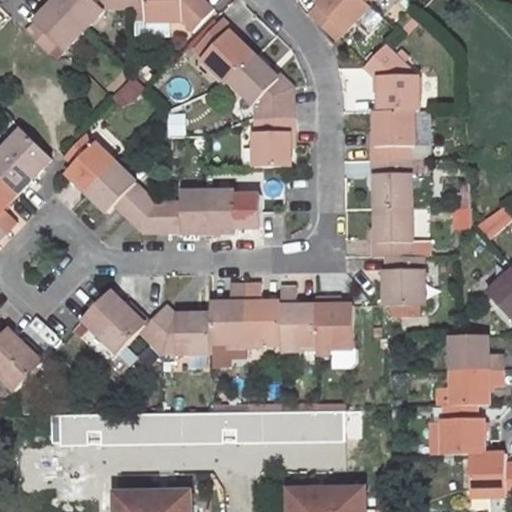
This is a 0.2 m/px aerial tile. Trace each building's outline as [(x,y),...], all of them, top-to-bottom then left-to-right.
[(56,0),(54,2),(86,31),(106,10),(118,10),(118,0),(56,0)] [(131,0),(118,0),(118,10),(132,9),(131,0)] [(131,0),(132,9),(147,9),(147,0),(131,0)] [(147,0),(147,9),(148,23),(182,22),(192,33),(215,10),(205,0),(147,0)] [(364,0),(322,0),(308,15),(337,43),(372,7),(370,5),(366,2),(364,0)] [(54,2),(26,32),(49,55),(58,45),(65,52),(86,31),(54,2)] [(147,9),(132,9),(132,23),(148,23),(147,9)] [(362,22),(370,36),(386,26),(378,12),(362,22)] [(202,53),(198,56),(228,84),(230,82),(256,55),(243,43),(231,31),(234,27),(225,18),(197,47),(202,53)] [(234,27),(231,31),(243,43),(247,39),(234,27)] [(386,45),(364,68),(376,79),(381,79),(381,95),(381,113),(415,112),(420,112),(420,76),(386,45)] [(197,47),(193,51),(198,56),(202,53),(197,47)] [(256,55),(230,82),(255,105),(254,119),(296,119),(296,87),(284,76),(280,79),(269,69),(256,55)] [(273,65),(269,69),(280,79),(284,76),(273,65)] [(129,103),(144,93),(136,80),(120,91),(129,103)] [(381,113),(376,113),(376,133),(377,149),(371,149),(371,163),(413,161),(413,148),(415,148),(415,146),(415,112),(381,113)] [(420,112),(415,112),(415,146),(430,145),(430,112),(420,112)] [(296,119),(254,119),(255,167),(291,166),(291,149),(291,133),(296,133),(296,119)] [(23,131),(5,148),(35,177),(53,159),(23,131)] [(88,135),(65,158),(74,168),(68,174),(88,194),(117,164),(88,135)] [(5,148),(0,153),(0,176),(19,195),(35,177),(5,148)] [(413,161),(371,163),(371,175),(377,176),(378,191),(378,210),(413,210),(413,161)] [(117,164),(88,194),(108,213),(115,207),(125,216),(147,193),(117,164)] [(0,226),(8,234),(18,223),(4,209),(19,195),(0,176),(0,226)] [(183,201),(170,202),(171,235),(208,234),(207,192),(183,193),(183,201)] [(235,192),(207,192),(208,234),(236,233),(236,228),(249,228),(249,196),(235,196),(235,192)] [(147,193),(125,216),(145,236),(156,202),(147,193)] [(454,230),(473,230),(473,196),(454,196),(454,230)] [(170,202),(156,202),(145,236),(171,235),(170,202)] [(413,210),(378,210),(378,228),(378,244),(372,244),(372,258),(385,258),(413,258),(413,210)] [(503,213),(486,222),(493,235),(510,227),(503,213)] [(413,258),(385,258),(387,307),(393,306),(418,306),(425,306),(425,257),(413,258)] [(511,272),(489,294),(511,320),(511,272)] [(248,285),(231,285),(231,304),(212,304),(212,315),(213,344),(229,344),(229,349),(248,348),(248,285)] [(261,285),(248,285),(248,348),(266,348),(266,343),(283,342),(282,303),(262,304),(261,285)] [(296,288),(282,287),(282,303),(283,342),(283,348),(283,352),(301,352),(301,346),(318,345),(317,306),(296,306),(296,288)] [(108,297),(85,321),(120,356),(141,334),(147,327),(125,307),(112,294),(108,297)] [(334,297),(317,297),(317,306),(318,345),(318,352),(318,355),(330,355),(330,349),(355,349),(354,306),(342,306),(334,306),(334,297)] [(342,298),(334,297),(334,306),(342,306),(342,298)] [(130,302),(125,307),(147,327),(151,322),(130,302)] [(147,327),(141,334),(163,355),(212,355),(213,349),(213,344),(212,315),(178,316),(167,305),(151,322),(147,327)] [(418,306),(393,306),(393,316),(418,317),(418,306)] [(0,339),(0,376),(16,392),(43,363),(23,344),(9,331),(0,339)] [(504,356),(490,356),(490,337),(457,338),(452,338),(452,372),(505,370),(504,356)] [(27,340),(23,344),(43,363),(46,360),(27,340)] [(505,370),(452,372),(453,407),(478,407),(490,407),(490,387),(505,387),(505,370)] [(76,405),(42,406),(42,417),(52,416),(76,416),(76,405)] [(453,407),(443,407),(444,456),(471,455),(485,455),(485,420),(478,420),(478,407),(453,407)] [(76,416),(52,416),(52,424),(61,423),(62,447),(346,442),(346,411),(76,416)] [(485,455),(471,455),(472,499),(511,498),(511,463),(507,463),(507,455),(485,455)] [(366,511),(366,489),(292,491),(292,511),(366,511)] [(194,511),(194,493),(120,495),(120,511),(194,511)]
